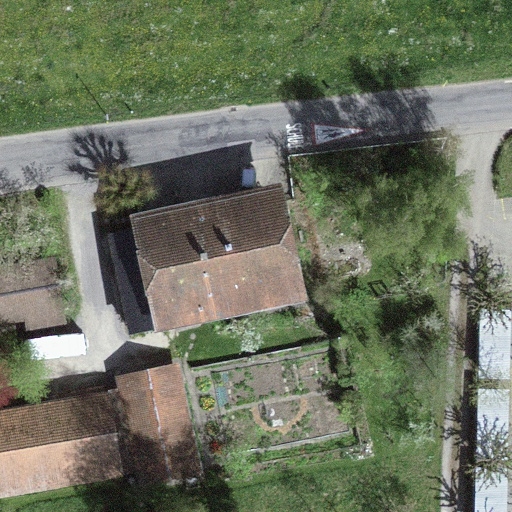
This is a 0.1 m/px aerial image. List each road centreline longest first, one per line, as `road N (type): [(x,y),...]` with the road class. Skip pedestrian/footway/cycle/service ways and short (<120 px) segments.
road 1 (tertiary): [(0,164),(511,99)]
road 2 (track): [(452,511),(469,184),(463,105)]
